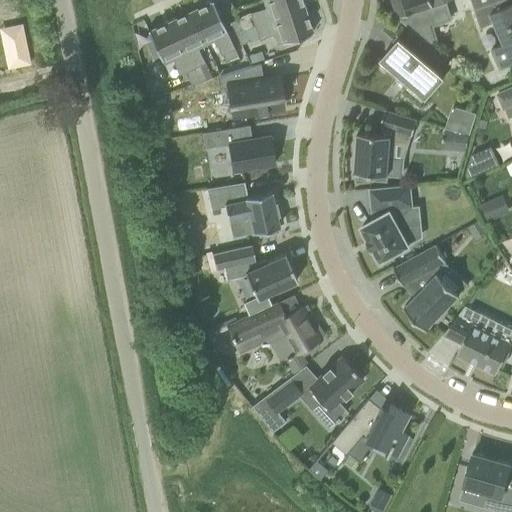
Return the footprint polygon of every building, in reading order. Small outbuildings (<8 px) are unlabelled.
[(211,0),(190,10),(206,45),(206,44),(214,40),(218,49),(218,50),(220,55),(222,54),(224,60),(224,61),(224,62),(237,55),(211,0)] [(233,8),(229,0),(220,0),(219,1),(225,12),(234,8),(234,7),(233,8)] [(301,0),(262,0),(265,8),(255,11),(255,10),(249,12),(254,26),(305,9),(301,0)] [(392,0),(398,17),(418,11),(434,6),(431,0),(392,0)] [(501,69),(511,64),(511,2),(509,4),(507,0),(497,0),(474,8),(482,28),(496,22),(505,44),(493,49),(501,69)] [(418,11),(398,17),(414,31),(434,24),(450,19),(445,2),(434,6),(418,11)] [(312,32),(305,9),(254,26),(258,40),(264,38),(264,37),(273,34),(276,42),(275,42),(276,44),(312,32)] [(168,20),(198,83),(206,80),(206,79),(205,79),(198,65),(204,62),(202,57),(201,57),(197,48),(205,45),(205,46),(206,45),(190,10),(168,20)] [(229,22),(235,33),(243,30),(238,19),(239,19),(238,18),(229,22)] [(198,83),(168,20),(147,30),(163,65),(164,64),(164,63),(172,60),(176,69),(178,75),(184,72),(190,84),(189,84),(189,85),(198,83)] [(243,30),(235,33),(240,45),(249,41),(249,40),(248,40),(243,30)] [(444,72),(398,34),(394,40),(400,45),(385,62),(410,83),(407,87),(422,99),(444,72)] [(251,62),(263,58),(261,51),(248,55),(251,62)] [(252,65),(216,76),(218,88),(226,87),(231,115),(278,108),(273,78),(259,80),(257,63),(252,65)] [(511,86),(498,92),(504,107),(505,106),(509,116),(511,114),(511,86)] [(446,127),(469,134),(476,112),(453,105),(446,127)] [(355,170),(355,171),(359,171),(359,177),(387,179),(388,173),(403,175),(405,157),(389,156),(390,153),(391,128),(413,135),(418,118),(405,114),(386,108),(381,125),(384,126),(382,133),(358,131),(358,132),(357,146),(356,146),(356,154),(357,154),(355,170)] [(249,125),(201,132),(204,148),(227,144),(231,170),(275,163),(270,135),(251,138),(249,125)] [(465,149),(469,134),(446,127),(443,147),(465,149)] [(157,137),(164,187),(199,182),(194,144),(181,145),(179,134),(157,137)] [(471,154),(465,173),(467,177),(476,174),(495,165),(489,152),(487,147),(471,154)] [(244,183),(244,181),(206,188),(211,209),(224,206),(228,220),(229,220),(229,219),(240,216),(244,233),(252,231),(252,232),(258,230),(259,235),(277,231),(276,226),(279,225),(279,224),(278,224),(276,214),(277,213),(275,202),(273,202),(270,192),(271,191),(271,190),(246,196),(243,183),(244,183)] [(370,187),(373,209),(376,208),(377,217),(362,225),(369,237),(368,238),(373,247),(374,246),(381,259),(409,243),(399,226),(422,223),(420,205),(413,205),(413,203),(411,183),(370,187)] [(497,196),(481,203),(488,221),(505,213),(497,196)] [(489,232),(481,218),(469,225),(476,239),(489,232)] [(191,222),(178,225),(184,256),(197,254),(191,222)] [(436,242),(414,256),(394,267),(403,283),(409,279),(420,290),(404,306),(427,327),(460,293),(456,288),(434,267),(446,260),(436,242)] [(222,267),(225,279),(246,275),(255,296),(242,302),(247,315),(271,304),(265,293),(294,279),(296,278),(282,253),(281,253),(281,254),(264,262),(263,260),(253,265),(251,261),(253,260),(251,244),(212,253),(216,269),(222,267)] [(277,301),(226,324),(231,335),(230,335),(232,341),(233,340),(238,351),(260,341),(257,335),(279,325),(294,351),(284,357),(293,373),(305,364),(301,356),(319,345),(316,341),(318,339),(317,338),(307,320),(309,318),(303,308),(300,309),(299,308),(299,307),(284,316),(277,301)] [(511,339),(490,330),(495,319),(465,304),(444,332),(463,341),(457,352),(496,372),(500,364),(503,365),(509,351),(506,349),(511,339)] [(443,338),(442,353),(453,353),(454,338),(443,338)] [(347,411),(338,401),(343,397),(344,398),(352,391),(350,390),(362,379),(354,369),(355,369),(351,364),(350,365),(341,356),(329,366),(328,365),(320,372),(322,373),(317,378),(315,375),(303,385),(327,411),(319,418),(328,428),(347,411)] [(289,376),(251,405),(263,421),(301,392),(289,376)] [(386,409),(380,405),(379,407),(367,397),(330,441),(331,442),(345,453),(343,455),(344,456),(361,436),(386,449),(384,454),(386,455),(387,454),(400,461),(412,438),(406,435),(406,434),(399,430),(408,413),(389,403),(386,409)] [(475,487),(484,489),(482,495),(495,499),(497,493),(498,493),(497,499),(495,509),(508,511),(507,511),(511,511),(511,488),(511,489),(511,490),(504,489),(511,463),(498,459),(498,458),(472,451),(469,464),(464,484),(475,487)] [(315,460),(307,470),(319,479),(326,470),(315,460)]
